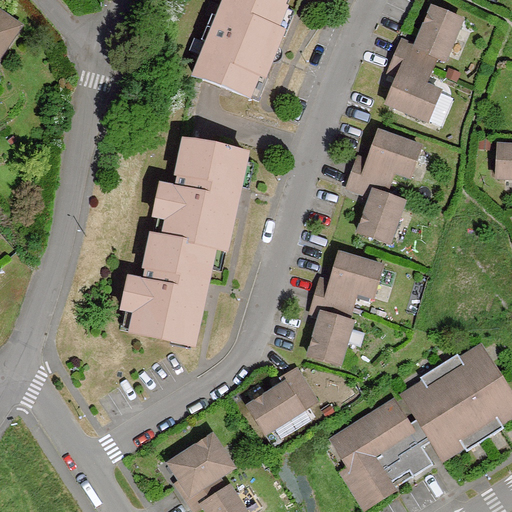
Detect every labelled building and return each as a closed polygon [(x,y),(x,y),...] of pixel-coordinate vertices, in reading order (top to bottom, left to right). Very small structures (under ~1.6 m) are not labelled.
[(276,10),(251,0),(228,0),(216,30),(209,28),(199,53),(205,55),(192,88),(246,110),(259,79),(265,81),(282,38),(277,35),(285,14),(276,10)] [(251,0),(276,10),(280,0),(251,0)] [(396,61),(430,75),(436,61),(444,64),(461,24),(433,12),(423,35),(416,51),(402,46),(396,61)] [(0,58),(21,28),(0,13),(0,58)] [(424,89),(430,75),(396,61),(389,76),(399,80),(387,107),(428,125),(440,96),(424,89)] [(138,101),(159,105),(162,87),(141,83),(138,101)] [(353,177),(389,190),(394,175),(411,181),(421,151),(379,137),(369,165),(359,161),(353,177)] [(168,224),(164,243),(215,253),(227,256),(247,161),(185,148),(178,180),(181,180),(178,194),(163,191),(157,222),(168,224)] [(511,151),(498,152),(497,182),(511,182),(511,151)] [(386,200),(389,190),(353,177),(348,193),(372,202),(361,237),(390,247),(404,206),(386,200)] [(210,277),(215,253),(164,243),(153,241),(146,273),(149,273),(146,287),(131,284),(124,315),(136,317),(132,336),(193,349),(197,330),(199,330),(210,277)] [(317,300),(352,311),(357,296),(374,301),(382,271),(340,259),(332,287),(322,284),(317,300)] [(352,311),(317,300),(312,316),(323,319),(310,360),(340,368),(352,327),(348,326),(352,311)] [(462,363),(458,358),(421,381),(425,387),(406,399),(420,422),(409,429),(395,406),(335,445),(353,473),(345,478),(366,511),(393,493),(390,488),(410,475),(414,480),(434,468),(424,451),(434,445),(445,462),(464,450),(467,455),(487,443),(505,431),(501,425),(511,418),(511,399),(482,351),(462,363)] [(266,438),(316,406),(297,374),(282,384),(286,389),(250,411),(266,438)] [(187,502),(218,482),(233,472),(213,441),(171,468),(182,485),(178,488),(187,502)] [(218,482),(187,502),(193,511),(201,511),(205,509),(206,511),(243,511),(230,492),(226,494),(218,482)]
